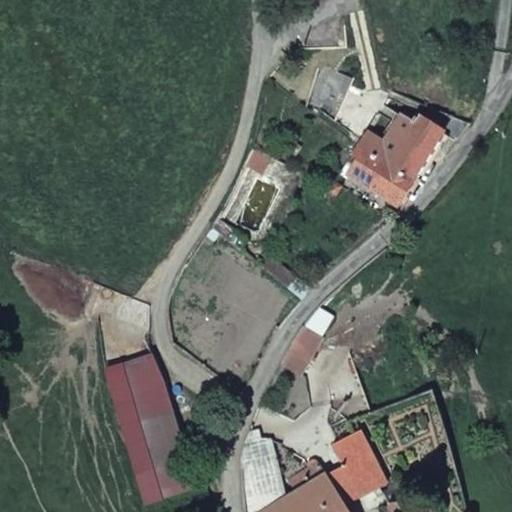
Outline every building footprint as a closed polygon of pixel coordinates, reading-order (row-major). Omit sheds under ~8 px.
[(457,141),(467,124),(436,111),(428,122),(418,116),(414,123),(403,116),(385,144),(370,135),(363,146),(415,179),(438,143),(443,146),(450,136),(457,141)] [(415,179),(363,146),(361,144),(349,161),(356,166),(349,175),(397,207),(415,179)] [(342,187),(334,182),(329,190),(337,195),(342,187)] [(262,268),(286,289),(296,277),(270,257),(262,268)] [(286,289),(301,301),(312,290),(296,277),(286,289)] [(303,329),(286,358),(305,368),(313,353),(315,354),(323,341),(303,329)] [(173,409),(136,419),(150,468),(187,458),(173,409)] [(388,484),(376,459),(362,431),(334,445),(345,466),(338,470),(356,501),(388,484)] [(384,449),(376,459),(388,484),(399,478),(384,449)] [(242,462),(246,511),(267,511),(287,500),(277,455),(242,462)] [(345,511),(343,508),(325,477),(327,476),(313,460),(309,462),(309,467),(290,479),(299,493),(287,500),(267,511),(345,511)] [(325,477),(343,508),(356,501),(338,470),(327,476),(325,477)] [(390,496),(392,511),(433,511),(431,498),(407,501),(406,494),(390,496)]
